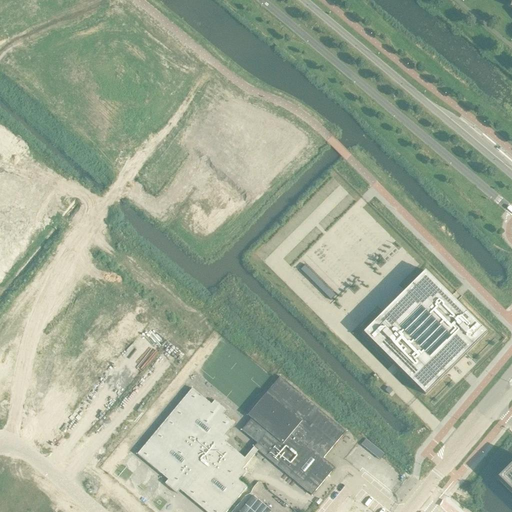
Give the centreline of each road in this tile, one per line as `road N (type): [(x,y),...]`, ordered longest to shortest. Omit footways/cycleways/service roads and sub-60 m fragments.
road 1 (secondary): [(260,0),(511,211)]
road 2 (secondary): [(511,176),(303,0)]
road 3 (tertiary): [(484,396),(385,511)]
road 4 (tertiary): [(413,511),(498,408)]
road 5 (track): [(311,511),(364,461),(385,465),(406,487)]
